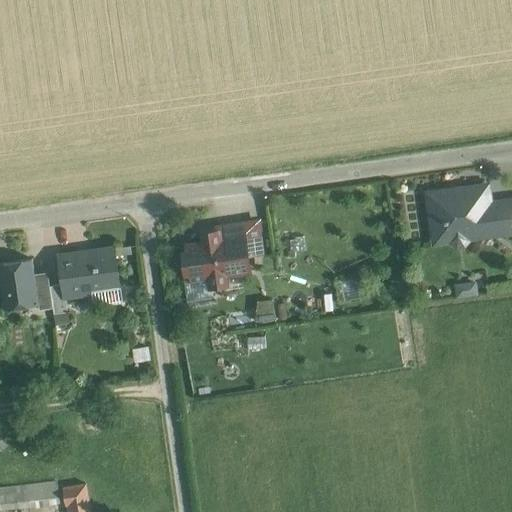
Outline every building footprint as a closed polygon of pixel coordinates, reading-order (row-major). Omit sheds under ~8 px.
[(488,185),(428,194),(435,243),(451,240),(451,241),(457,246),(464,245),(468,239),(468,238),(500,233),(496,203),(490,204),(488,185)] [(511,200),(496,203),(500,233),(511,231),(511,200)] [(256,222),(243,224),(247,251),(248,255),(261,253),(256,222)] [(243,224),(218,227),(221,243),(223,245),(224,254),(247,251),(243,224)] [(217,232),(204,234),(205,243),(188,245),(193,279),(210,276),(211,286),(226,284),(225,274),(250,270),(248,255),(247,251),(224,254),(223,245),(221,243),(218,227),(216,228),(217,232)] [(115,248),(59,256),(63,284),(65,296),(66,296),(120,288),(115,248)] [(37,256),(2,258),(4,306),(40,304),(37,256)] [(477,282),(454,285),(456,298),(479,295),(477,282)] [(63,284),(50,286),(54,313),(68,311),(66,296),(65,296),(63,284)] [(57,481),(0,488),(0,494),(2,510),(60,502),(57,481)] [(91,511),(86,483),(63,487),(66,505),(69,505),(69,511),(91,511)]
